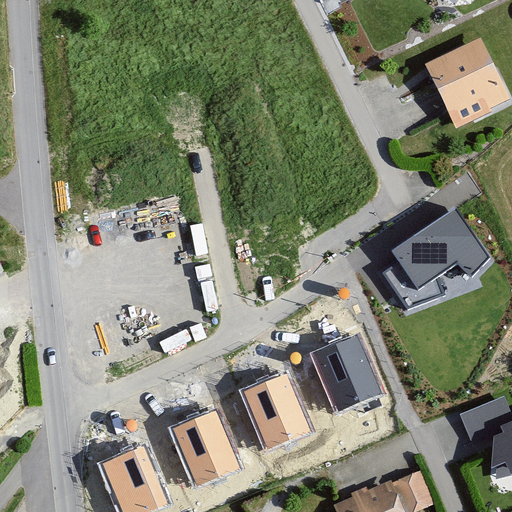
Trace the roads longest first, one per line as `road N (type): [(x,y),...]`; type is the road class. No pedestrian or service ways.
road 1 (unclassified): [(33,0),(47,236),(77,511)]
road 2 (residential): [(456,511),(422,432),(229,511)]
road 3 (residential): [(309,0),(400,197)]
